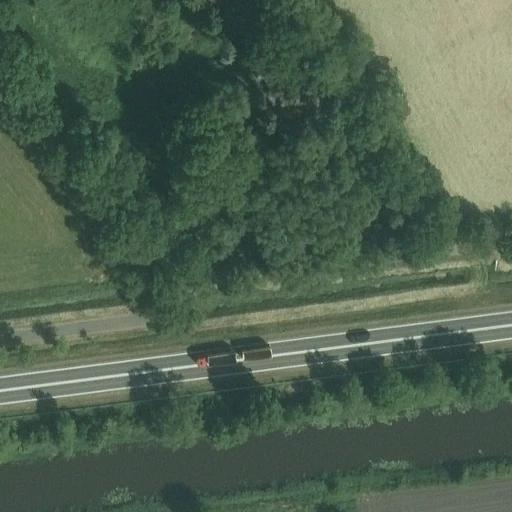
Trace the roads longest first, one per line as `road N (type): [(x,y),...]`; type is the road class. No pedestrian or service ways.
road 1 (trunk): [(0,390),(511,325)]
road 2 (unclassified): [(0,337),(144,318)]
